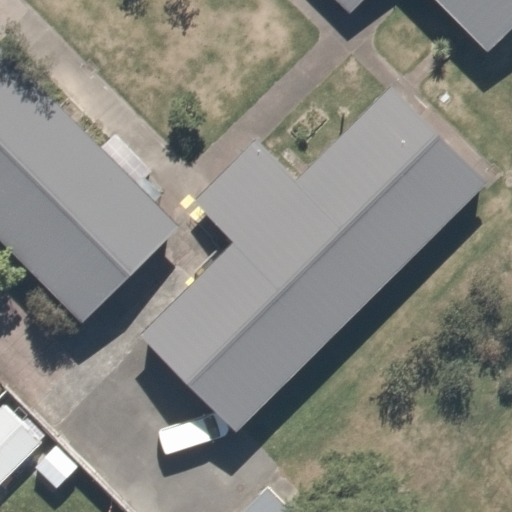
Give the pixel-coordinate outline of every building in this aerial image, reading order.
[(511,21),(511,0),(329,0),(345,15),(360,0),(427,0),(481,53),(511,21)] [(0,246),(79,325),(177,226),(0,50),(0,246)] [(481,187),(383,85),(286,179),(249,141),(187,201),(227,243),(134,333),(227,430),(481,187)] [(1,401),(0,401),(0,471),(36,435),(1,401)] [(288,511),(265,488),(240,511),(288,511)]
